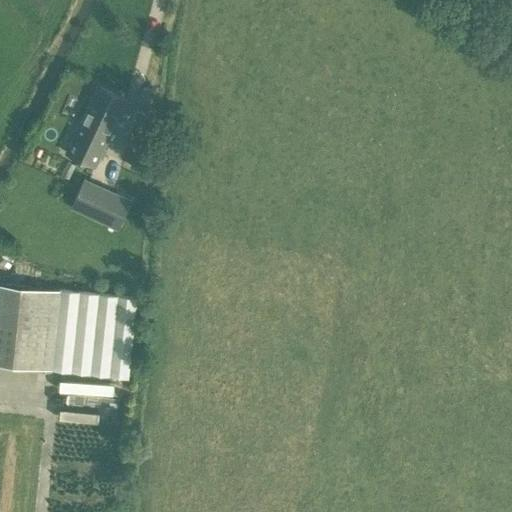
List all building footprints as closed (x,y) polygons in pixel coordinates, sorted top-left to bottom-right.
[(128,99),(98,84),(65,152),(95,167),(128,99)] [(141,194),(83,170),(73,192),(132,217),(141,194)] [(0,283),(0,285),(0,363),(51,369),(51,368),(129,376),(137,296),(60,288),(60,290),(0,283)] [(66,377),(66,390),(120,391),(120,378),(66,377)] [(118,407),(118,393),(63,391),(63,404),(118,407)]
